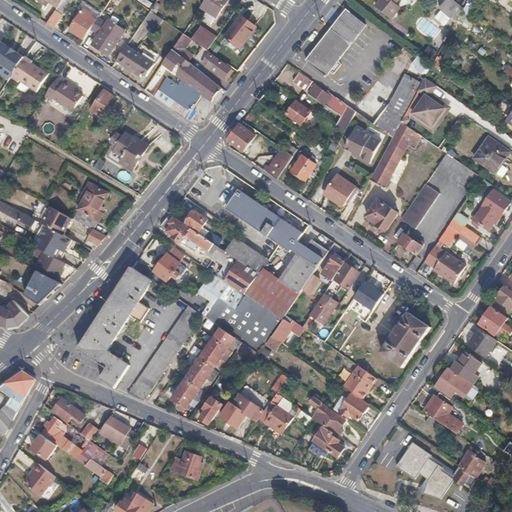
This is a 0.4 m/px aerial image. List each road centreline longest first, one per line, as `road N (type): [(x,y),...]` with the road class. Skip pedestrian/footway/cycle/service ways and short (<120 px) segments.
road 1 (residential): [(203,145),(459,315)]
road 2 (secondary): [(30,342),(203,145)]
road 3 (tertiary): [(271,479),(254,457),(50,372)]
road 4 (residential): [(0,6),(203,145)]
road 5 (residential): [(459,315),(338,493)]
road 6 (secondary): [(203,145),(302,19)]
